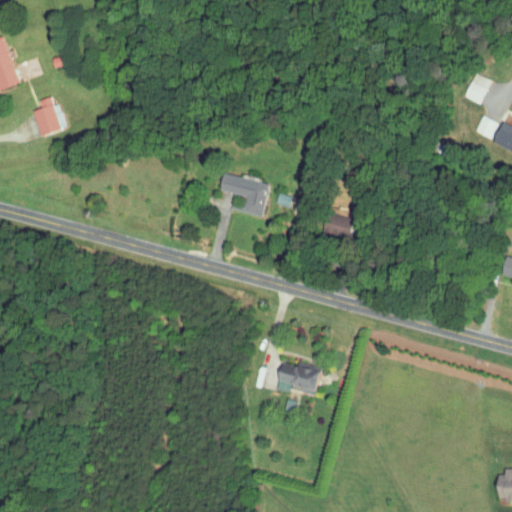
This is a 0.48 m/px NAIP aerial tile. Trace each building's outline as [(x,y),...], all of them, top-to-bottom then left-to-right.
[(0,82),(14,77),(0,36),(0,82)] [(34,131),(54,124),(43,90),(30,94),(33,102),(26,104),(34,131)] [(466,124),(481,132),(490,117),(474,108),(466,124)] [(486,137),(511,149),(511,123),(497,116),(486,137)] [(256,210),(263,178),(218,168),(214,184),(236,189),(234,195),(225,193),(223,203),(256,210)] [(506,272),(511,253),(490,248),(485,267),(506,272)] [(298,386),(303,364),(267,356),(261,382),(275,385),(276,381),(298,386)] [(511,503),(511,460),(488,462),(488,467),(480,467),(481,494),(510,493),(510,504),(511,503)]
